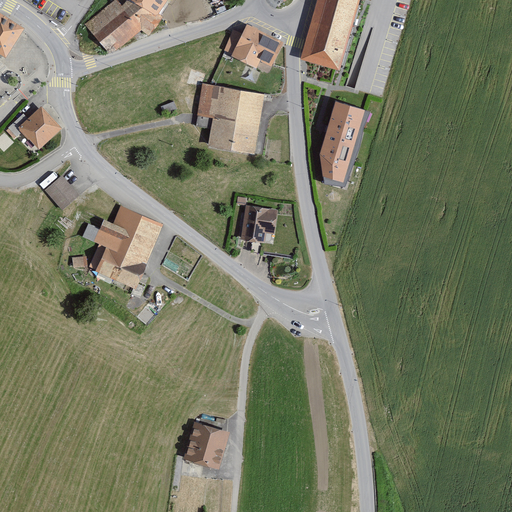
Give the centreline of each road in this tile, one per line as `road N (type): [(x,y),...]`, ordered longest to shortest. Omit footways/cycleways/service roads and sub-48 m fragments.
road 1 (motorway): [(347,511),(498,0)]
road 2 (motorway): [(471,0),(432,112),(322,511)]
road 3 (unclassified): [(331,308),(309,311),(275,299),(104,169),(82,141)]
road 4 (tertiary): [(293,20),(297,146),(331,308)]
road 5 (unclassified): [(61,69),(258,4)]
road 6 (tertiary): [(331,308),(357,409),(367,511)]
